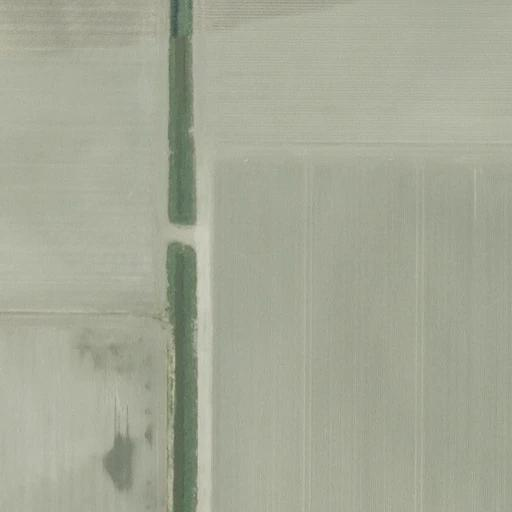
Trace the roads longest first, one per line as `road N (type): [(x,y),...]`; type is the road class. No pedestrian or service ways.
road 1 (track): [(201,511),(202,152)]
road 2 (track): [(511,151),(202,152)]
